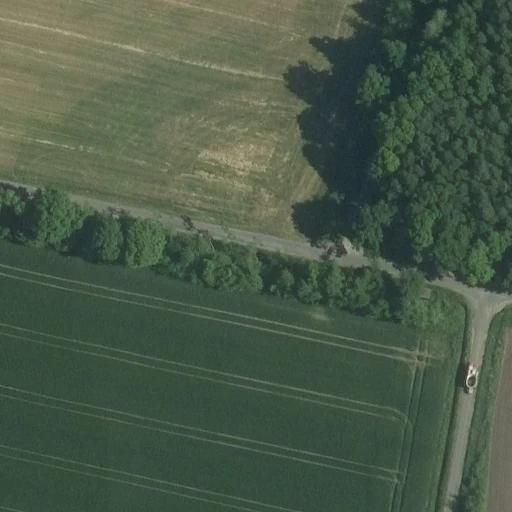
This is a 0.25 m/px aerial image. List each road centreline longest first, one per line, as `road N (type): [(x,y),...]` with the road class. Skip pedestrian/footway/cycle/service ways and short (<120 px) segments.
road 1 (unclassified): [(491,285),(0,183)]
road 2 (track): [(360,258),(453,0)]
road 3 (unclassified): [(491,285),(451,511)]
